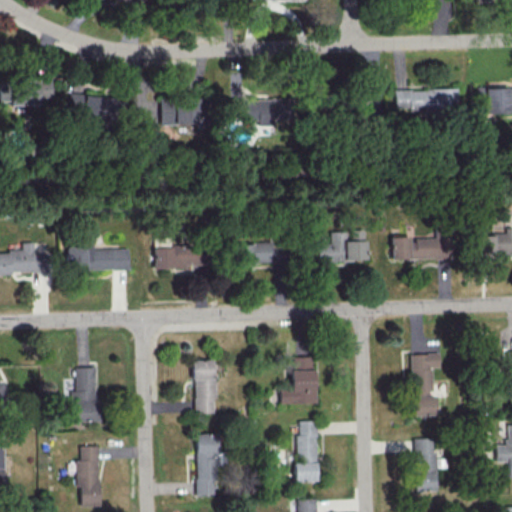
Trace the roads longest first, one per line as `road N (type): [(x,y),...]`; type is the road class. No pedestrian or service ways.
road 1 (residential): [(0,0),(78,41),(127,47),(511,41)]
road 2 (residential): [(511,302),(0,322)]
road 3 (residential): [(360,309),(365,511)]
road 4 (residential): [(141,318),(148,511)]
